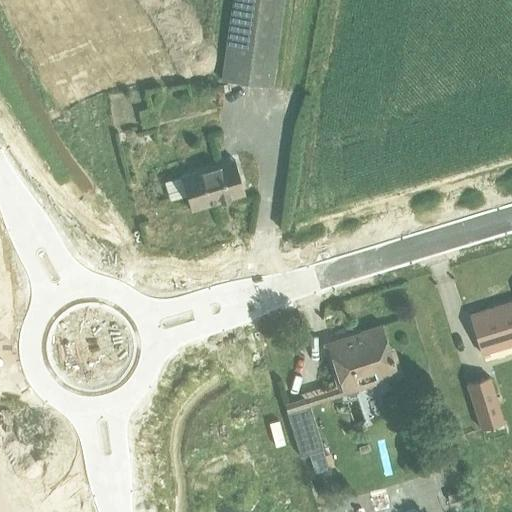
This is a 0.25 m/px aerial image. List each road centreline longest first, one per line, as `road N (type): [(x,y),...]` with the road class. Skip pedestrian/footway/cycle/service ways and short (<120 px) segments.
road 1 (residential): [(299,281),(511,218)]
road 2 (residential): [(299,281),(146,310)]
road 3 (residential): [(157,340),(299,281)]
road 4 (unclassified): [(49,301),(31,333),(36,371),(57,398),(84,403)]
